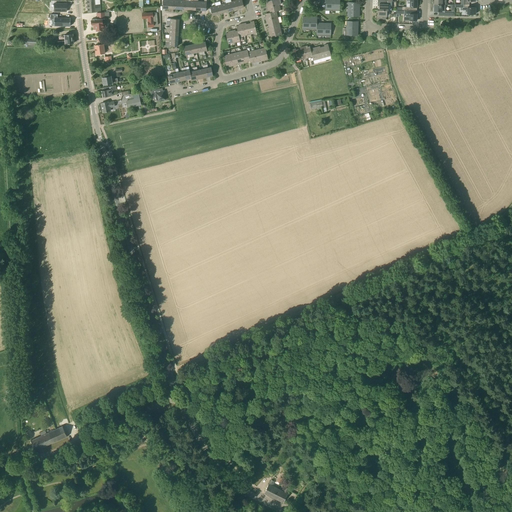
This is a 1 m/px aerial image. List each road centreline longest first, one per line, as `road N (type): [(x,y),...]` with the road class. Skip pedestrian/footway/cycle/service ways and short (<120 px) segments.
road 1 (tertiary): [(176,397),(97,127),(77,0)]
road 2 (track): [(511,202),(481,231),(176,368)]
road 3 (unclassified): [(0,476),(176,397)]
road 4 (tertiary): [(282,511),(233,483),(176,397)]
road 5 (track): [(511,228),(395,322)]
road 6 (track): [(511,418),(425,301)]
road 7 (residential): [(221,80),(279,62),(303,0)]
